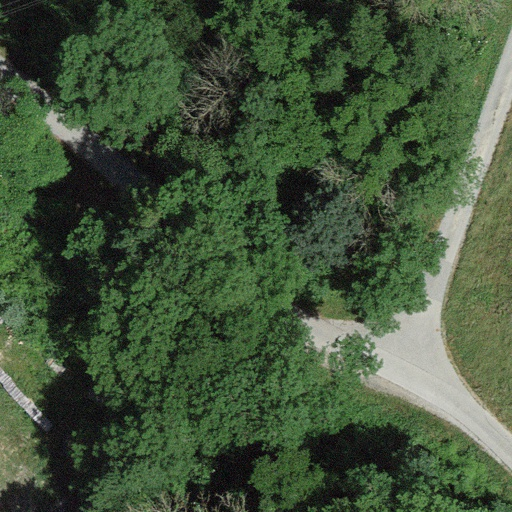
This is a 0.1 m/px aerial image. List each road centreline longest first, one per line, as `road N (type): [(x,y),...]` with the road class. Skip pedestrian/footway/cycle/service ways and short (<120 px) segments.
road 1 (unclassified): [(0,74),(448,392)]
road 2 (unclassified): [(511,100),(432,313),(430,356),(448,392)]
